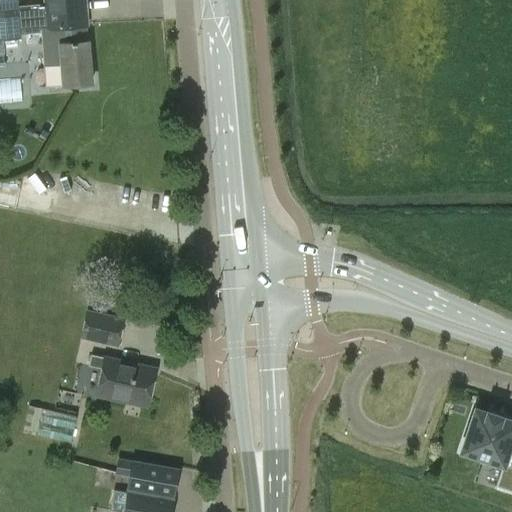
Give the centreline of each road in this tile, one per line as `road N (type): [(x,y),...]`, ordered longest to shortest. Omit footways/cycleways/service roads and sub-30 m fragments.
road 1 (secondary): [(245,285),(213,0)]
road 2 (tertiary): [(245,285),(334,281),(511,342)]
road 3 (residential): [(439,365),(398,349),(375,358),(354,381),(348,405),(357,428),(390,439),(413,429),(429,385)]
road 4 (unclassified): [(183,0),(202,239)]
road 5 (secondary): [(261,511),(245,285)]
road 6 (residential): [(211,351),(222,511)]
